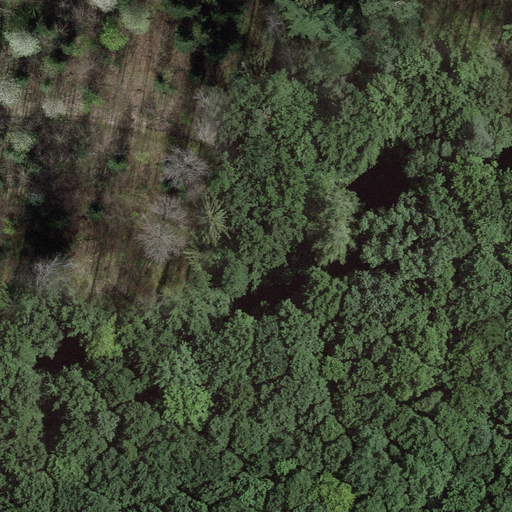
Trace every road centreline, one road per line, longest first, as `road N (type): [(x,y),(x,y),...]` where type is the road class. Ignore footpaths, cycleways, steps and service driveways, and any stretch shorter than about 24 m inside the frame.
road 1 (track): [(210,493),(302,429),(418,270),(433,182),(511,0)]
road 2 (track): [(460,511),(210,493),(0,506)]
road 3 (track): [(0,112),(68,115),(362,199),(433,182)]
